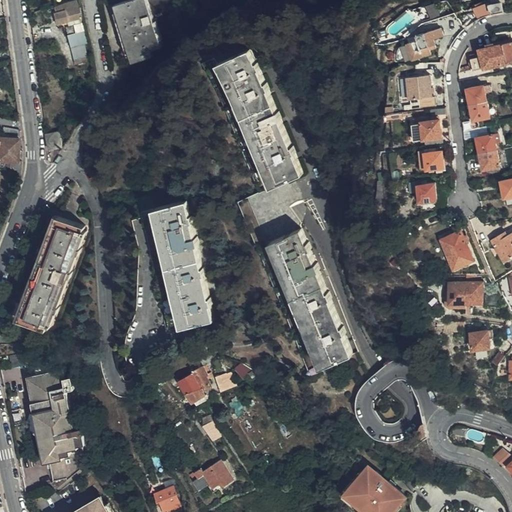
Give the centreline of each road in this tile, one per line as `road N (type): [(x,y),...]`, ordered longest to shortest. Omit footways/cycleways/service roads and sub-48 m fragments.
road 1 (residential): [(275,71),(321,189),(333,259),(364,348),(414,405),(413,421),(388,432),(367,410),(373,386),(411,369),(440,423)]
road 2 (residential): [(511,21),(470,31),(456,56),(451,83),(462,209)]
road 3 (residential): [(31,182),(69,165),(103,103),(89,0)]
road 4 (unclassified): [(30,124),(14,0)]
